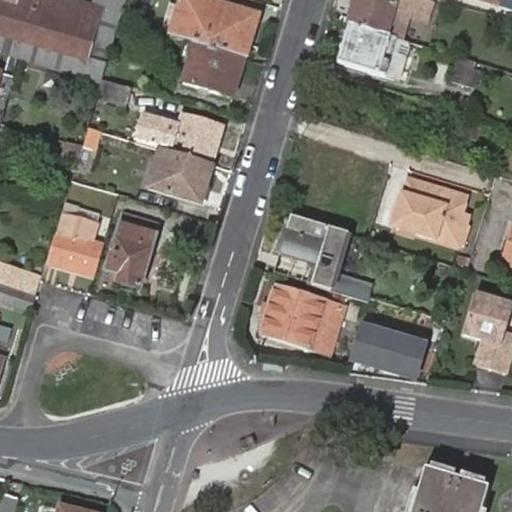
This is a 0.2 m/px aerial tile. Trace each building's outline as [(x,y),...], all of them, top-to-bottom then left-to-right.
[(0,0),(0,5),(21,12),(22,6),(15,4),(15,0),(0,0)] [(104,3),(94,0),(93,0),(90,11),(56,0),(15,0),(15,4),(22,6),(21,12),(0,5),(0,56),(101,86),(102,82),(119,27),(121,20),(118,19),(100,14),(104,3)] [(124,0),(94,0),(104,3),(100,14),(118,19),(124,0)] [(248,49),(256,21),(249,18),(185,0),(182,0),(170,42),(192,48),(244,63),(248,49)] [(351,11),(346,26),(394,40),(400,42),(406,20),(414,22),(418,9),(429,13),(431,4),(416,0),(362,0),(359,13),(351,11)] [(354,0),(351,11),(359,13),(362,0),(354,0)] [(511,0),(472,0),(511,11),(511,0)] [(418,9),(414,22),(425,25),(429,13),(418,9)] [(394,40),(346,26),(335,63),(383,77),(394,40)] [(394,40),(383,77),(392,80),(405,43),(400,42),(394,40)] [(232,103),(244,63),(192,48),(182,88),(232,103)] [(475,65),(457,59),(449,84),(467,89),(475,65)] [(127,110),(133,92),(102,82),(101,86),(96,100),(127,110)] [(171,155),(213,169),(225,132),(182,118),(171,155)] [(201,207),(213,169),(171,155),(159,152),(148,190),(201,207)] [(417,226),(415,233),(459,245),(463,233),(468,234),(470,223),(465,222),(469,211),(463,209),(468,195),(412,178),(408,194),(406,202),(398,199),(392,219),(417,226)] [(406,202),(408,194),(400,192),(398,199),(406,202)] [(46,265),(95,280),(104,251),(91,247),(100,218),(64,207),(46,265)] [(343,231),(290,215),(289,219),(278,255),(306,264),(303,274),(301,283),(325,290),(328,282),(331,271),(342,235),(343,231)] [(125,217),(108,273),(120,277),(118,285),(140,292),(155,238),(142,234),(146,223),(125,217)] [(390,225),(415,233),(417,226),(392,219),(390,225)] [(155,238),(159,227),(146,223),(142,234),(155,238)] [(0,285),(35,296),(40,277),(0,264),(0,285)] [(325,290),(365,302),(371,284),(331,271),(328,282),(325,290)] [(500,279),(511,283),(511,274),(502,272),(500,279)] [(343,307),(274,286),(260,332),(324,352),(329,353),(337,328),(343,307)] [(462,332),(511,347),(511,335),(504,333),(511,307),(474,294),(462,332)] [(504,375),(511,349),(511,347),(462,332),(461,335),(481,340),(495,345),(488,369),(504,375)] [(474,365),(488,369),(495,345),(481,340),(474,365)] [(477,511),(485,488),(420,469),(406,511),(477,511)] [(14,511),(18,501),(3,496),(0,506),(0,511),(14,511)]
